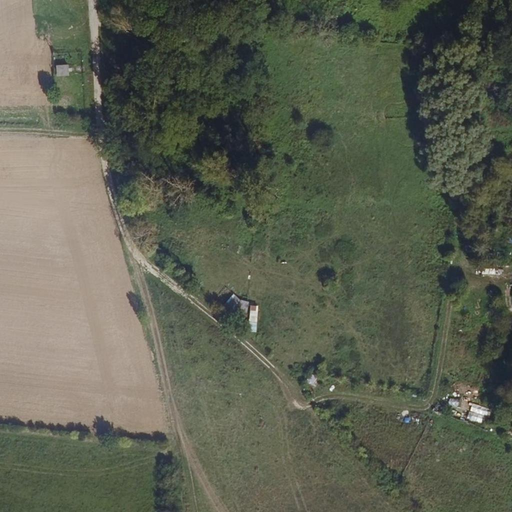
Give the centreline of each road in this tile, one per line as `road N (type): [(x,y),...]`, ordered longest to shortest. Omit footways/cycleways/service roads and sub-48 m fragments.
road 1 (track): [(109,180),(191,459),(223,511)]
road 2 (track): [(129,236),(307,403)]
road 3 (residential): [(109,180),(92,0)]
